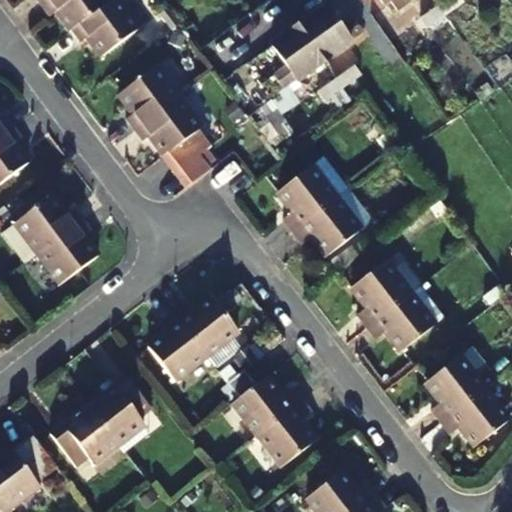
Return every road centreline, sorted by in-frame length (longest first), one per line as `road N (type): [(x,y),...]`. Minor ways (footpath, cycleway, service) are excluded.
road 1 (residential): [(448,511),(232,235),(195,224),(162,233)]
road 2 (residential): [(162,233),(3,38)]
road 3 (residential): [(0,387),(160,257),(162,233)]
